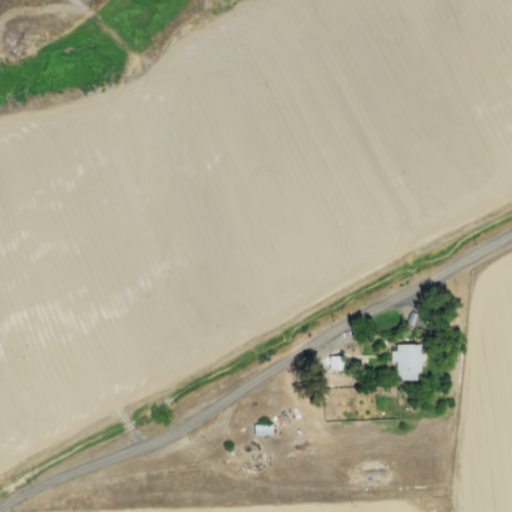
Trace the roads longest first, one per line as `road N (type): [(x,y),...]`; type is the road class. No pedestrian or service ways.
road 1 (residential): [(139,447),(511,233)]
road 2 (residential): [(0,504),(139,447)]
